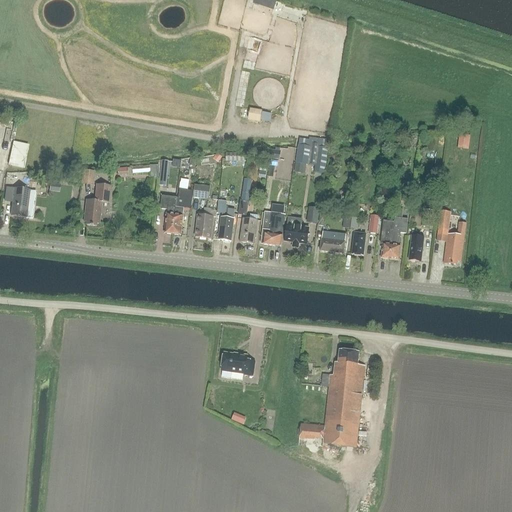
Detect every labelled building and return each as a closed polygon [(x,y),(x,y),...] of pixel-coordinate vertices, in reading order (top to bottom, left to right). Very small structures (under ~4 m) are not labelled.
[(278,0),(254,0),(253,7),(307,23),(311,9),(278,0)] [(273,123),(275,113),(254,109),(252,119),(273,123)] [(459,135),(458,142),(470,144),(470,136),(459,135)] [(299,142),(296,164),(309,166),(311,148),(308,147),(309,143),(299,142)] [(311,148),(309,166),(315,166),(314,173),(325,174),(328,145),(309,142),(309,143),(308,147),(311,148)] [(391,143),(384,142),(383,151),(390,152),(391,143)] [(29,146),(13,143),(8,166),(24,169),(29,146)] [(244,162),(244,154),(225,153),(225,162),(244,162)] [(161,161),(159,186),(166,186),(168,161),(162,161),(161,161)] [(296,164),(294,172),(305,174),(306,165),(296,164)] [(158,166),(151,166),(151,178),(159,178),(158,166)] [(265,167),(261,166),(259,179),(266,180),(267,172),(265,172),(265,167)] [(97,185),(98,171),(85,171),(85,185),(97,185)] [(244,180),(242,193),(250,194),(252,181),(244,180)] [(49,192),(59,192),(60,185),(50,184),(49,192)] [(86,201),(84,223),(86,223),(86,226),(96,227),(96,224),(99,224),(101,203),(109,204),(110,187),(96,186),(94,201),(86,201)] [(193,199),(209,201),(210,188),(194,186),(193,199)] [(6,188),(4,202),(12,203),(11,217),(26,219),(33,220),(34,209),(27,208),(29,191),(6,188)] [(396,205),(398,190),(392,189),(391,194),(390,194),(388,204),(390,204),(389,208),(394,208),(395,205),(396,205)] [(176,198),(172,235),(181,236),(182,222),(183,221),(184,218),(183,217),(183,211),(191,212),(193,192),(188,191),(179,190),(178,199),(176,198)] [(250,194),(242,193),(241,201),(248,202),(250,194)] [(162,197),(160,210),(167,211),(167,215),(166,216),(165,219),(166,220),(164,234),(172,235),(176,198),(171,198),(162,197)] [(218,201),(217,214),(222,214),(219,241),(231,242),(235,210),(226,209),(227,203),(218,201)] [(241,201),(239,201),(237,215),(246,217),(248,202),(241,201)] [(318,225),(321,210),(310,208),(308,224),(318,225)] [(433,228),(435,212),(424,211),(423,227),(433,228)] [(449,231),(451,213),(440,212),(438,230),(449,231)] [(281,247),(285,216),(265,213),(261,245),(281,247)] [(197,216),(195,238),(211,240),(213,218),(197,216)] [(359,218),(352,217),(350,230),(358,231),(359,218)] [(378,235),(380,218),(372,217),(369,234),(378,235)] [(258,221),(243,219),(239,243),(255,245),(258,221)] [(393,233),(390,260),(398,261),(400,247),(398,246),(400,234),(406,234),(408,220),(395,219),(394,222),(393,233)] [(390,260),(394,222),(384,221),(381,245),(383,245),(381,259),(390,260)] [(461,263),(465,224),(459,224),(457,236),(447,235),(443,264),(457,266),(457,263),(461,263)] [(287,226),(285,242),(307,245),(309,229),(295,227),(287,226)] [(323,233),(320,252),(343,255),(345,236),(323,233)] [(412,233),(408,261),(409,262),(409,263),(414,263),(414,262),(422,263),(425,239),(419,238),(419,234),(412,233)] [(354,234),(352,256),(363,257),(366,235),(354,234)] [(323,375),(321,387),(329,388),(325,427),(323,445),(356,448),(365,367),(358,366),(359,353),(339,351),(338,363),(335,363),(334,376),(323,375)] [(221,377),(232,379),(233,372),(244,374),(244,376),(253,377),(255,363),(247,362),(248,356),(239,355),(238,357),(224,355),(221,371),(222,371),(221,377)] [(240,416),(237,423),(243,425),(246,419),(240,416)]
